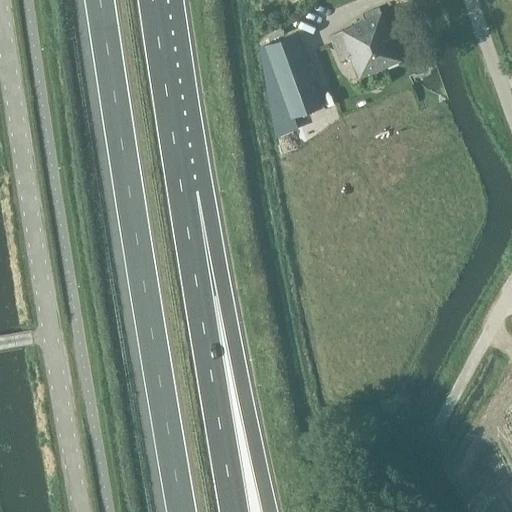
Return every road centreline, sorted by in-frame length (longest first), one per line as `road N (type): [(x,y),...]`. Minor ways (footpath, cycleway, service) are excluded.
road 1 (motorway): [(99,0),(182,511)]
road 2 (tertiary): [(80,511),(1,0)]
road 3 (motorway): [(270,511),(172,131)]
road 4 (motorway): [(233,511),(172,131)]
road 5 (unclassified): [(435,429),(511,283)]
road 6 (motorway): [(172,131),(153,0)]
road 7 (unclassified): [(511,116),(469,0)]
